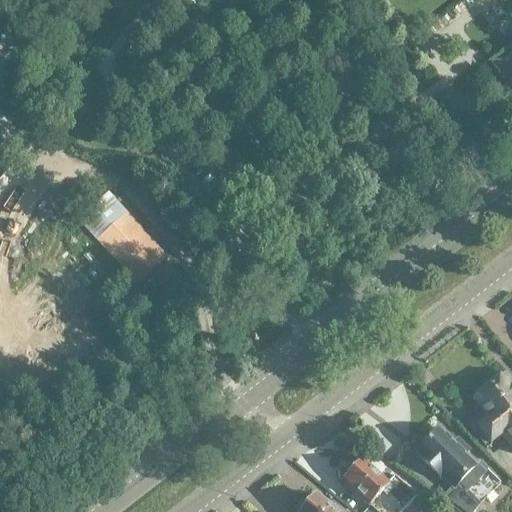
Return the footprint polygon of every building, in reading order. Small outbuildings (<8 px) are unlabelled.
[(224,183),(211,193),(229,216),(242,206),(224,183)] [(109,193),(79,220),(137,285),(167,259),(109,193)] [(474,433),(477,431),(488,445),(501,435),(511,449),(511,387),(503,376),(472,400),(482,413),(467,424),(474,433)] [(439,431),(416,454),(453,490),(441,502),(455,511),(474,511),(480,505),(500,485),(479,464),(476,468),(465,457),(469,453),(458,441),(454,445),(439,431)] [(344,483),(370,507),(366,511),(404,511),(417,498),(393,477),(386,484),(363,463),(344,483)] [(342,511),(330,502),(327,506),(317,498),(304,511),(342,511)]
